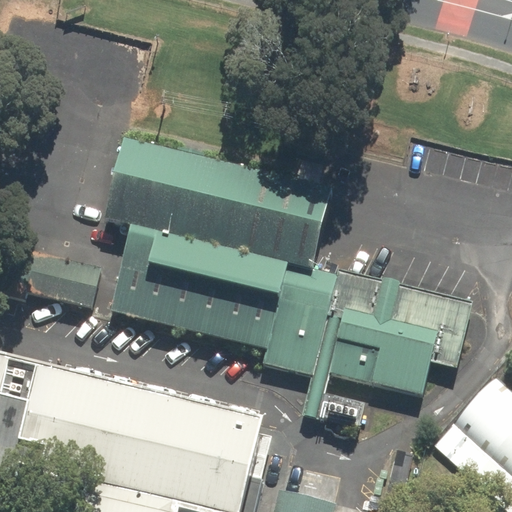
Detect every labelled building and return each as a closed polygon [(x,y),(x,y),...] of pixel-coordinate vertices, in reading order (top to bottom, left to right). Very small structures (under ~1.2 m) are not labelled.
[(0,85),(0,146),(50,153),(66,33),(8,25),(0,85)] [(129,52),(76,40),(50,153),(103,165),(129,52)] [(125,150),(108,227),(131,232),(110,324),(426,395),(432,367),(458,373),(472,308),(314,273),(331,196),(125,150)] [(102,274),(21,253),(10,295),(91,316),(102,274)] [(254,511),(274,435),(0,366),(0,496),(38,506),(36,511),(254,511)] [(511,511),(511,437),(473,482),(508,511),(511,511)] [(338,511),(339,510),(281,494),(276,511),(338,511)]
